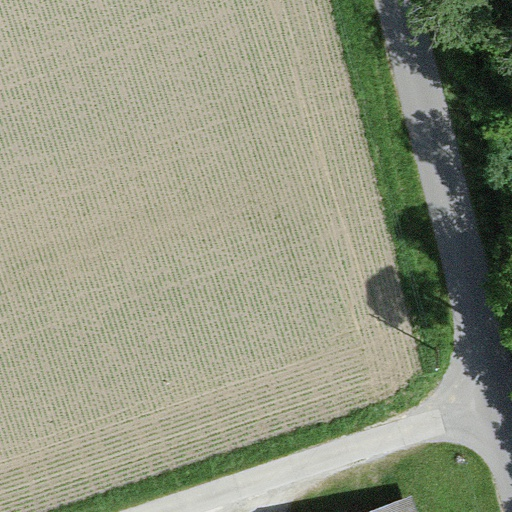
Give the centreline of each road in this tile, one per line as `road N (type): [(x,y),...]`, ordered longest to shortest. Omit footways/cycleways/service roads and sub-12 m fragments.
road 1 (tertiary): [(387,0),(468,285),(491,399)]
road 2 (unclassified): [(150,511),(491,399)]
